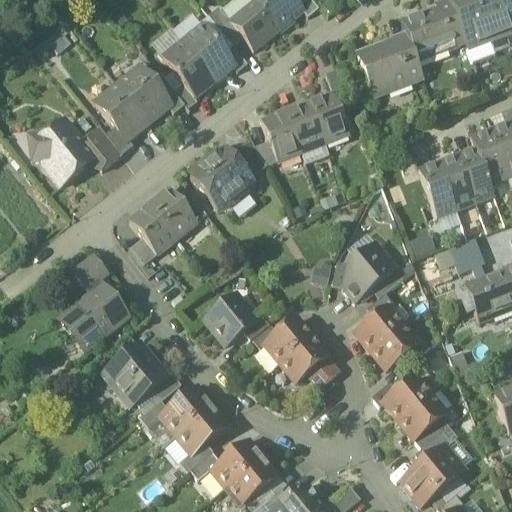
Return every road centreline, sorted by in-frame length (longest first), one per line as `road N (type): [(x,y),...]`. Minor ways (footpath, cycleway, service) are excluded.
road 1 (residential): [(87,227),(222,396),(289,438),(368,455)]
road 2 (residential): [(87,227),(371,0)]
road 3 (residential): [(322,311),(354,368),(368,455)]
